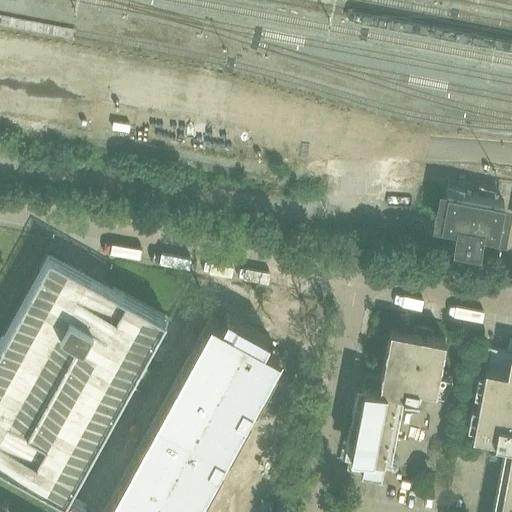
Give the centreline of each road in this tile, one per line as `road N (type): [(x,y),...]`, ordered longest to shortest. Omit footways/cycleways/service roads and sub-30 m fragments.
road 1 (unclassified): [(0,208),(359,278)]
road 2 (residential): [(314,511),(359,278)]
road 3 (residential): [(511,306),(359,278)]
